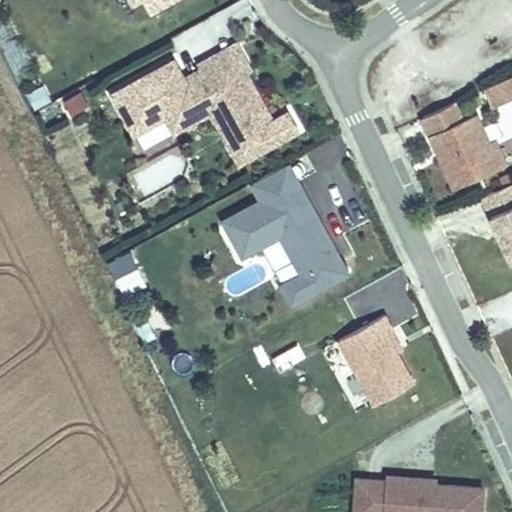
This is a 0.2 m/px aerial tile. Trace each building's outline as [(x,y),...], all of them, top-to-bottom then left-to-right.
[(144,0),(150,10),(167,0),(144,0)] [(251,69),(236,42),(199,63),(205,73),(214,88),(240,74),(267,123),(273,120),(246,71),(251,69)] [(267,123),(240,74),(214,88),(205,73),(187,83),(174,59),(111,93),(134,134),(165,117),(187,105),(195,120),(211,111),(229,145),(242,138),(252,156),(299,130),(289,111),(273,120),(267,123)] [(511,76),(481,87),(489,110),(511,101),(511,76)] [(44,85),(26,92),(34,110),(52,102),(44,85)] [(81,91),(60,101),(68,118),(90,108),(81,91)] [(482,146),(490,142),(476,113),(463,119),(454,101),(451,104),(423,117),(437,149),(441,148),(444,154),(440,156),(455,187),(493,170),(482,146)] [(195,120),(187,105),(165,117),(174,132),(195,120)] [(252,156),(242,138),(229,145),(239,163),(252,156)] [(505,165),(494,141),(490,142),(482,146),(493,170),(505,165)] [(297,180),(288,163),(252,182),(262,200),(297,180)] [(347,272),(297,180),(262,200),(224,221),(243,255),(281,235),(302,273),(282,284),(292,302),(347,272)] [(511,182),(489,194),(497,212),(492,214),(500,232),(506,229),(511,240),(505,243),(511,258),(511,182)] [(497,212),(489,194),(483,196),(492,214),(497,212)] [(511,240),(506,229),(500,232),(505,243),(511,240)] [(107,264),(124,299),(147,288),(130,252),(107,264)] [(414,382),(397,351),(387,333),(393,329),(385,314),(339,339),(374,404),(414,382)] [(308,393),(303,412),(320,416),(325,397),(308,393)] [(435,484),(436,479),(387,475),(387,480),(388,480),(387,485),(403,486),(403,481),(435,484)] [(481,511),(483,487),(435,484),(403,481),(403,486),(387,485),(388,480),(387,480),(356,478),(353,511),(424,511),(425,506),(433,507),(432,511),(481,511)]
